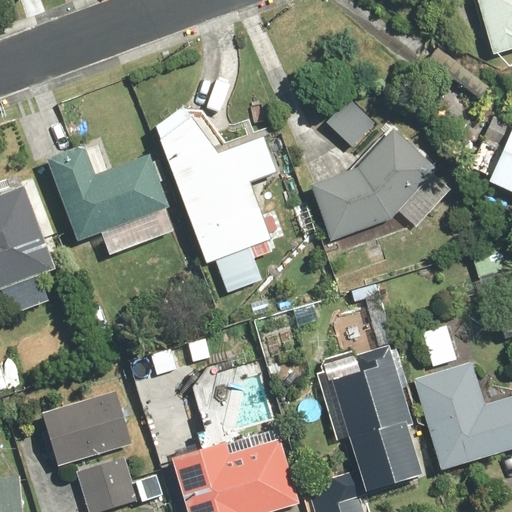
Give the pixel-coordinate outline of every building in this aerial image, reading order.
[(511,0),(474,0),(489,56),(511,50),(511,0)] [(413,44),(478,101),(490,87),(425,30),(413,44)] [(191,92),(190,112),(185,112),(176,100),(157,113),(162,121),(152,129),(204,266),(213,263),(225,295),(262,281),(249,248),(268,241),(247,184),(274,174),(261,138),(220,153),(218,145),(224,142),(209,119),(221,114),(223,111),(224,109),(226,106),(227,103),(228,101),(229,98),(230,95),(231,92),(232,89),(233,86),(233,83),(234,80),(234,77),(235,75),(235,71),(235,69),(235,65),(235,62),(234,51),(204,49),(202,93),(191,92)] [(374,123),(347,98),(323,125),(350,150),(374,123)] [(511,123),(511,124),(486,185),(511,195),(511,123)] [(352,171),(308,186),(329,243),(391,221),(438,168),(392,126),(352,171)] [(95,143),(42,163),(74,245),(97,237),(106,260),(173,234),(164,210),(167,209),(147,157),(106,173),(95,143)] [(26,188),(0,197),(0,303),(6,320),(46,307),(36,278),(53,272),(26,188)] [(500,247),(470,259),(482,289),(511,278),(500,247)] [(446,327),(421,334),(431,369),(456,362),(446,327)] [(403,424),(410,421),(387,347),(356,357),(360,369),(318,382),(337,443),(346,440),(357,473),(306,489),(313,511),(368,511),(362,493),(419,475),(403,424)] [(471,362),(412,379),(439,472),(511,450),(511,396),(483,405),(471,362)] [(128,446),(114,394),(40,414),(54,467),(128,446)] [(278,431),(169,459),(182,511),(275,511),(297,506),(278,431)] [(87,511),(103,511),(137,503),(124,459),(76,472),(87,511)] [(19,511),(17,480),(0,480),(0,511),(19,511)]
